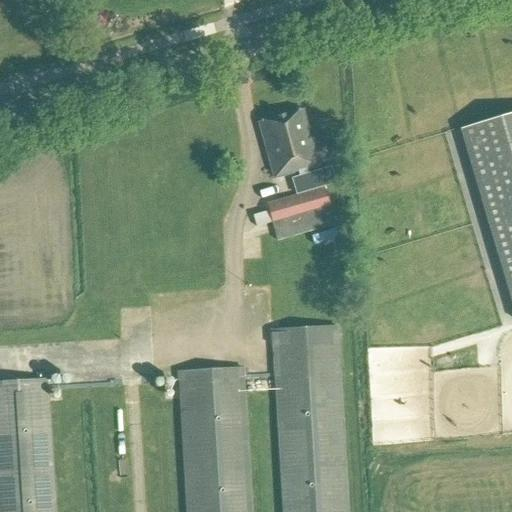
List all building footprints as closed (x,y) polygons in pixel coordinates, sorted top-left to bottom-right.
[(318,166),(302,110),(258,123),(274,178),(318,166)] [(511,306),(511,115),(461,131),(511,306)] [(295,196),(335,184),(330,168),(290,180),(295,196)] [(324,189),(266,206),(276,242),(334,225),(324,189)] [(346,511),(336,328),(272,332),(282,511),(346,511)] [(250,511),(242,370),(178,374),(185,511),(250,511)] [(0,511),(53,511),(45,381),(0,384),(0,511)]
